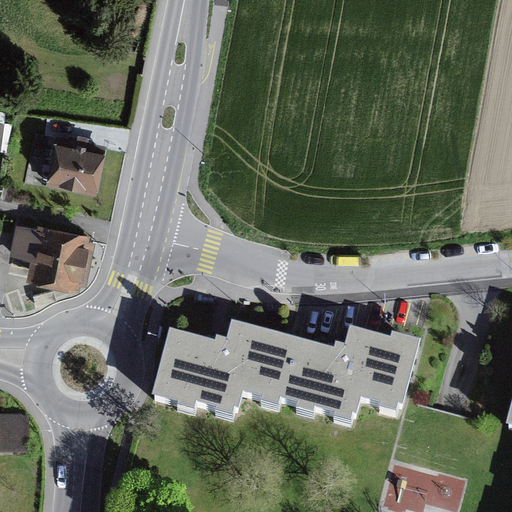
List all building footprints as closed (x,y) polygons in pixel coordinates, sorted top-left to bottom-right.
[(101,148),(60,139),(51,180),(93,188),(101,148)] [(74,281),(84,283),(93,241),(18,226),(12,253),(37,258),(34,274),(73,282),(74,281)] [(264,398),(276,401),(290,350),(235,335),(231,347),(218,344),(216,351),(172,339),(155,400),(178,406),(180,402),(217,412),(218,407),(237,412),(241,395),(263,401),(264,398)] [(337,362),(290,350),(276,401),(335,417),(336,413),(352,417),(355,418),(360,401),(381,407),(382,403),(401,408),(403,400),(417,349),(394,342),(393,348),(352,337),(347,357),(339,355),(337,362)] [(0,450),(30,451),(29,420),(0,419),(0,450)]
